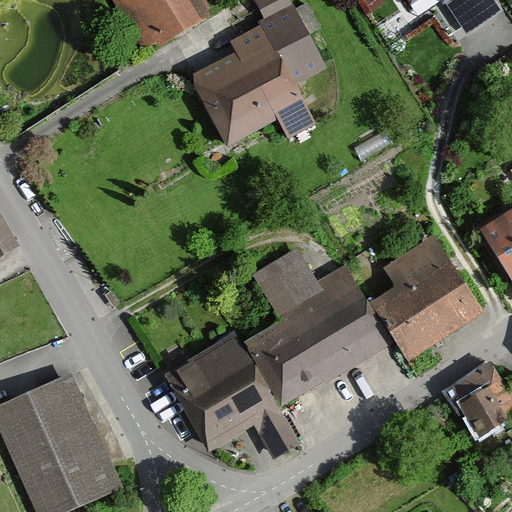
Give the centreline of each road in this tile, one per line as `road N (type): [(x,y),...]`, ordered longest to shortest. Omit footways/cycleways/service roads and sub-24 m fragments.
road 1 (residential): [(267,493),(511,331)]
road 2 (residential): [(0,194),(151,444)]
road 3 (residential): [(151,444),(192,475),(267,493)]
